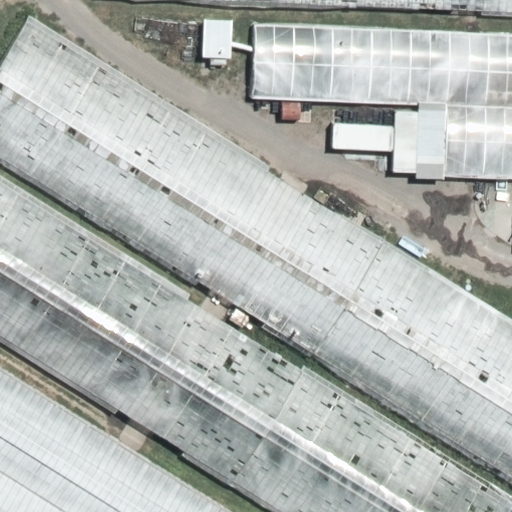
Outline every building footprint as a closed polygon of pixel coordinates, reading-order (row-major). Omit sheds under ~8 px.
[(511,0),(157,0),(511,13),(511,0)] [(511,319),(32,16),(0,65),(0,161),(511,481),(511,319)] [(511,35),(253,24),(253,102),(443,107),(442,178),(511,180),(511,35)] [(509,511),(511,507),(511,501),(0,175),(0,341),(271,511),(509,511)] [(230,511),(0,364),(0,511),(230,511)]
